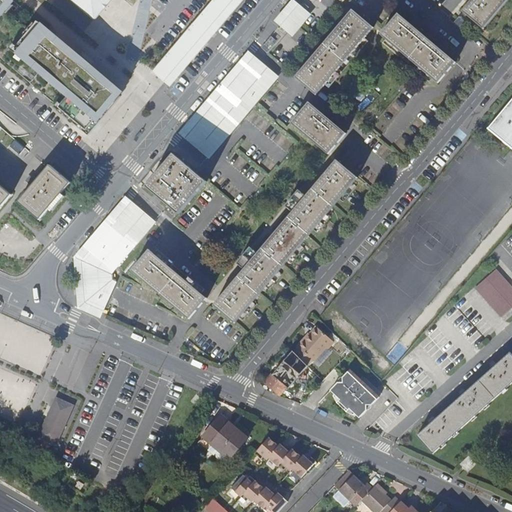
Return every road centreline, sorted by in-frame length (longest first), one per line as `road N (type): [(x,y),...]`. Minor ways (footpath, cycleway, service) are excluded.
road 1 (residential): [(495,72),(230,390)]
road 2 (residential): [(108,192),(272,0)]
road 3 (residential): [(30,300),(230,390)]
road 4 (residential): [(511,329),(374,456)]
road 5 (unclassified): [(230,390),(374,456)]
road 6 (residential): [(0,95),(108,192)]
road 7 (unclassified): [(374,456),(497,511)]
road 8 (residential): [(30,300),(56,253),(108,192)]
